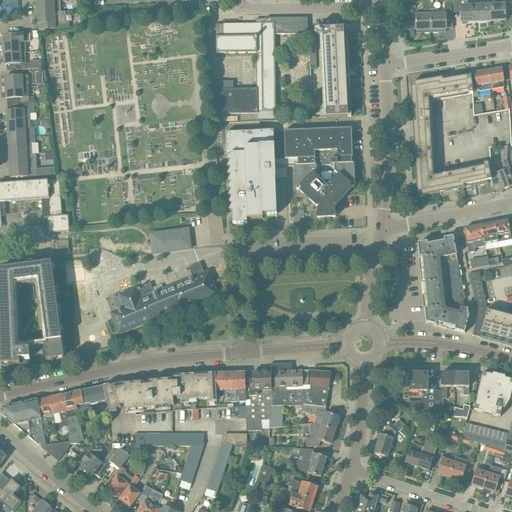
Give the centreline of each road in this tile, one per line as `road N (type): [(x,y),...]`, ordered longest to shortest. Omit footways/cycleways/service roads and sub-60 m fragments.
road 1 (unclassified): [(0,395),(116,369),(248,353)]
road 2 (residential): [(378,246),(239,255),(248,353)]
road 3 (residential): [(381,228),(387,66)]
road 4 (residential): [(382,6),(240,0)]
road 5 (residential): [(482,511),(350,470)]
road 6 (unclassified): [(380,341),(455,345),(511,361)]
road 7 (residential): [(381,228),(511,202)]
road 8 (residential): [(98,511),(0,431)]
road 9 (residential): [(387,66),(511,45)]
